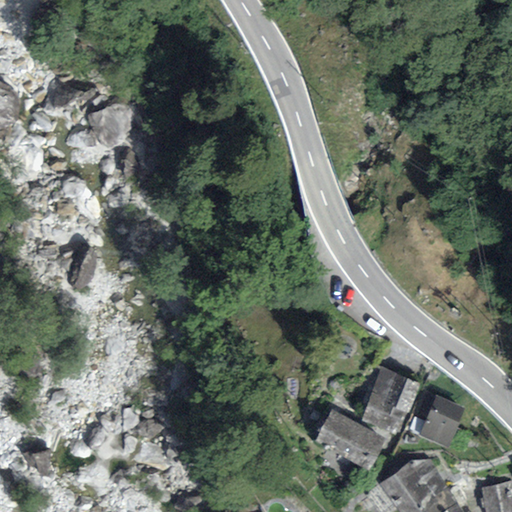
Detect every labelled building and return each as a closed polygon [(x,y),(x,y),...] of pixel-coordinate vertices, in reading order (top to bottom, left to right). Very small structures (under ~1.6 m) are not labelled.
[(421,384),(380,368),(360,420),(399,435),(407,414),(409,415),(421,384)] [(465,408),(436,396),(419,436),(447,448),(465,408)] [(386,438),(331,410),(315,442),(370,470),(386,438)] [(411,462),(380,485),(400,511),(446,511),(458,506),(430,461),(411,462)] [(511,511),(511,482),(481,488),(484,511),(511,511)]
